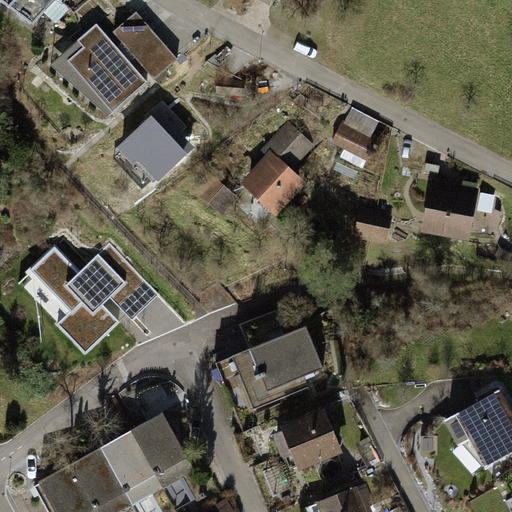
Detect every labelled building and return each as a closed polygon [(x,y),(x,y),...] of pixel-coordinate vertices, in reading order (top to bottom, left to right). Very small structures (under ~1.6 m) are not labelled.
[(0,0),(35,26),(57,0),(68,0),(70,1),(70,0),(0,0)] [(133,17),(116,33),(128,46),(145,31),(133,17)] [(115,113),(149,83),(99,24),(80,41),(86,48),(70,61),(115,113)] [(179,61),(154,31),(131,51),(156,80),(179,61)] [(246,77),(219,75),(217,103),(244,105),(246,77)] [(152,121),(113,156),(144,190),(190,148),(179,136),(189,128),(165,101),(148,116),(152,121)] [(345,122),(334,142),(372,161),(382,141),(373,136),(381,121),(354,107),(347,123),(345,122)] [(313,146),(291,124),(266,152),(274,159),(258,175),(256,174),(251,172),(248,173),(246,176),(246,179),(266,198),(262,202),(272,212),(300,184),(288,173),(313,146)] [(212,176),(201,188),(225,211),(237,198),(212,176)] [(459,187),(436,182),(426,229),(470,238),(478,196),(458,192),(459,187)] [(374,237),(379,215),(364,212),(362,217),(353,215),(351,223),(360,225),(358,233),(374,237)] [(393,218),(379,215),(374,237),(388,240),(393,218)] [(222,282),(205,256),(188,267),(205,293),(222,282)] [(53,340),(43,348),(62,373),(108,338),(95,320),(59,347),(53,340)] [(309,327),(251,349),(256,361),(223,374),(240,415),(311,387),(306,376),(325,369),(309,327)] [(511,451),(511,415),(499,393),(449,420),(462,443),(473,437),(488,465),(511,451)] [(155,419),(134,430),(166,489),(197,472),(165,413),(163,415),(166,420),(158,424),(155,419)] [(330,414),(279,434),(292,467),(337,449),(335,445),(341,442),(330,414)] [(124,436),(103,447),(135,506),(166,489),(134,430),(132,432),(135,437),(127,441),(124,436)] [(371,441),(361,446),(372,466),(382,460),(371,441)] [(93,453),(72,464),(98,511),(123,511),(135,506),(103,447),(101,448),(104,454),(96,458),(93,453)] [(42,483),(36,486),(49,511),(98,511),(72,464),(70,465),(73,471),(66,475),(62,470),(41,481),(42,483)] [(193,494),(197,502),(208,496),(204,488),(193,494)] [(356,488),(324,501),(327,511),(372,511),(368,501),(362,503),(356,488)]
